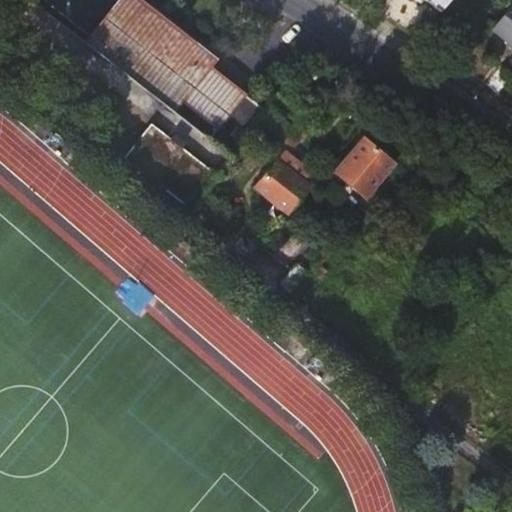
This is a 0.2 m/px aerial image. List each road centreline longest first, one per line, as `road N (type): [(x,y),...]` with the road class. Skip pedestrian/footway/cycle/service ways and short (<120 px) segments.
road 1 (residential): [(243,272),(511,484)]
road 2 (secondary): [(511,145),(295,0)]
